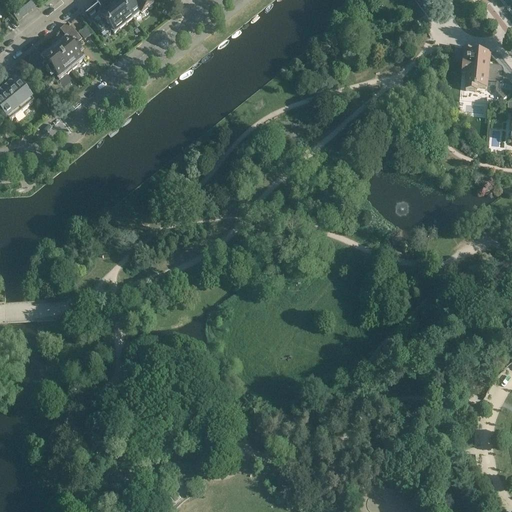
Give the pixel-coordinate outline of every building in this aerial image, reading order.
[(37,7),(31,0),(26,0),(25,1),(32,11),(37,7)] [(153,6),(147,0),(120,0),(118,1),(133,19),(140,13),(142,15),(148,10),(150,11),(153,9),(152,7),(153,6)] [(428,7),(436,0),(413,0),(414,0),(431,22),(437,18),(428,7)] [(32,11),(25,1),(20,5),(27,14),(32,11)] [(133,19),(118,1),(109,9),(111,11),(108,13),(106,11),(98,1),(83,14),(90,23),(93,20),(105,35),(111,30),(114,34),(133,19)] [(27,14),(20,5),(15,9),(23,18),(27,14)] [(23,18),(15,9),(11,12),(18,22),(23,18)] [(83,52),(74,42),(73,42),(72,40),(77,36),(68,25),(61,31),(68,39),(54,49),(72,72),(77,68),(77,65),(84,60),(80,55),(83,52)] [(509,78),(496,62),(495,62),(493,59),(492,58),(491,58),(490,57),(490,55),(473,53),(473,49),(463,48),(461,64),(463,64),(462,75),(467,76),(466,92),(477,93),(477,89),(482,90),(482,92),(491,93),(491,91),(493,91),(494,83),(500,84),(501,84),(502,83),(508,78),(509,78)] [(72,72),(54,49),(41,60),(35,52),(28,58),(36,68),(42,64),(44,66),(43,67),(52,77),(55,75),(59,80),(66,75),(68,75),(72,72)] [(21,80),(13,70),(6,75),(11,81),(13,79),(15,82),(16,81),(17,83),(21,80)] [(32,96),(31,96),(26,90),(24,91),(17,83),(16,81),(15,82),(4,91),(22,114),(34,104),(33,102),(35,101),(35,100),(35,99),(34,98),(34,97),(33,97),(32,96)] [(4,91),(0,94),(0,114),(3,118),(3,119),(3,120),(3,121),(4,121),(4,122),(5,122),(6,123),(7,123),(9,122),(10,123),(22,114),(4,91)] [(170,499),(175,505),(181,500),(176,494),(170,499)]
